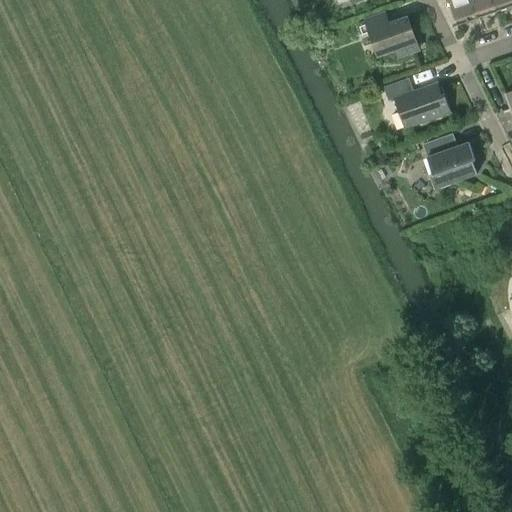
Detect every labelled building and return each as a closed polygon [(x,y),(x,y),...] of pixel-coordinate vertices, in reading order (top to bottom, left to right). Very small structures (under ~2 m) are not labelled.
[(437,0),(452,29),(478,20),(470,0),(437,0)] [(492,0),(470,0),(478,20),(497,13),(492,0)] [(511,7),(511,0),(492,0),(497,13),(511,7)] [(407,19),(388,26),(384,15),(358,24),(362,36),(369,33),(377,57),(395,51),(398,58),(418,51),(407,19)] [(436,84),(413,93),(408,79),(383,88),(388,102),(394,100),(405,130),(450,114),(443,96),(441,97),(436,84)] [(511,115),(499,121),(511,147),(511,115)] [(472,162),(475,161),(469,144),(457,148),(452,135),(422,146),(427,159),(426,159),(432,175),(430,176),(435,190),(439,189),(441,190),(450,186),(451,184),(477,175),(472,162)]
